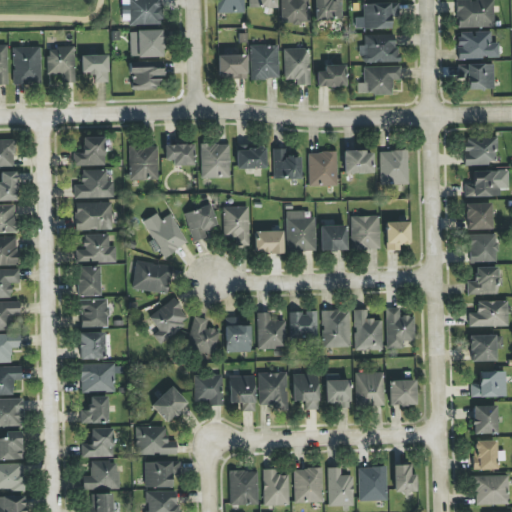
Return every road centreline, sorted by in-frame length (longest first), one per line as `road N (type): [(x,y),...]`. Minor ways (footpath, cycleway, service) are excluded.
road 1 (residential): [(0,117),(195,110),(332,120),(511,112)]
road 2 (residential): [(439,511),(425,0)]
road 3 (residential): [(44,116),(54,511)]
road 4 (residential): [(434,279),(210,282)]
road 5 (residential): [(438,437),(270,441)]
road 6 (residential): [(270,441),(208,443),(208,511)]
